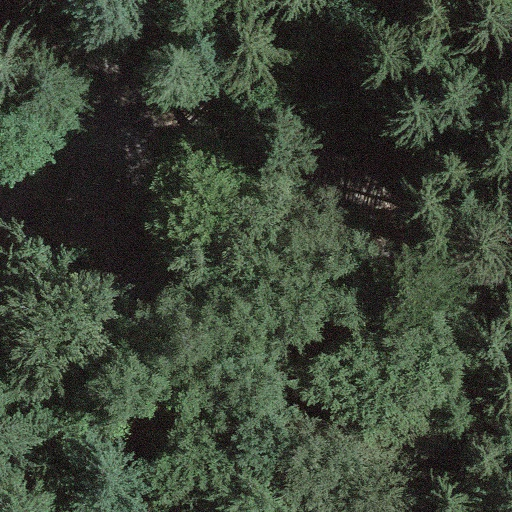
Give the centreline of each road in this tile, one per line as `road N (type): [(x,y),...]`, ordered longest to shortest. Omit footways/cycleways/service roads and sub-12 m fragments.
road 1 (track): [(511,285),(333,245),(248,200),(1,0)]
road 2 (track): [(190,0),(0,209)]
